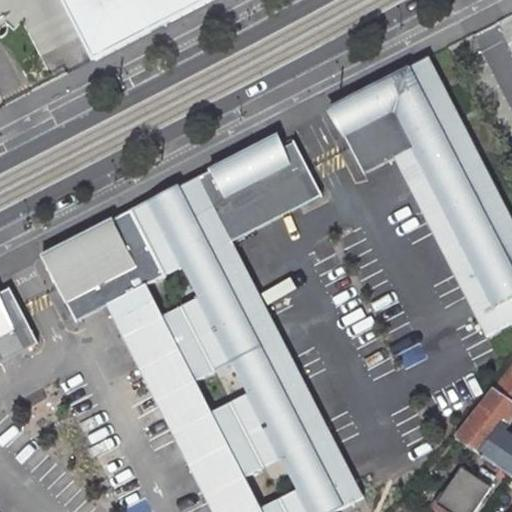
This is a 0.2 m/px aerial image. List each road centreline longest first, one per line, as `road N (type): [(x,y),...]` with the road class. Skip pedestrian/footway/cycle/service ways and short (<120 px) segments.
road 1 (tertiary): [(0,221),(424,0)]
road 2 (tertiary): [(317,0),(0,165)]
